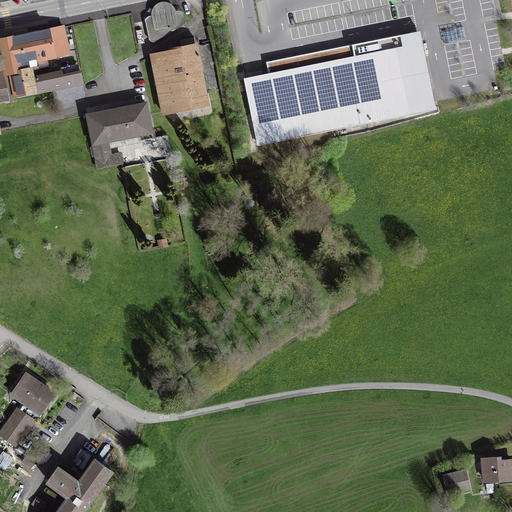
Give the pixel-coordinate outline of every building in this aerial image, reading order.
[(146,20),(149,40),(152,42),(154,42),(185,23),(183,11),(179,10),(176,11),(173,13),(155,17),(152,16),(149,16),(145,19),(146,20)] [(50,29),(54,53),(68,50),(63,26),(50,29)] [(0,39),(0,51),(3,66),(4,69),(4,73),(11,72),(30,68),(30,67),(39,65),(37,57),(54,53),(50,29),(0,39)] [(355,55),(244,77),(258,143),(411,112),(400,59),(403,58),(398,33),(353,42),(355,55)] [(220,87),(212,43),(196,45),(194,37),(180,40),(181,47),(151,54),(163,113),(207,104),(204,90),(220,87)] [(35,92),(35,93),(82,84),(79,67),(69,69),(70,73),(37,80),(35,71),(31,72),(35,92)] [(35,92),(31,72),(30,68),(11,72),(16,98),(16,96),(35,92)] [(0,101),(16,98),(11,72),(4,73),(4,69),(0,70),(0,101)] [(87,115),(98,168),(122,163),(120,153),(110,155),(107,141),(152,132),(146,103),(87,115)] [(154,137),(156,148),(169,145),(167,135),(154,137)] [(12,393),(26,402),(36,409),(40,412),(53,393),(25,374),(12,393)] [(31,417),(36,409),(26,402),(20,410),(18,408),(0,433),(15,444),(26,429),(28,430),(35,420),(31,417)] [(30,467),(35,459),(28,453),(22,461),(30,467)] [(483,458),(485,480),(511,478),(511,469),(511,459),(496,461),(495,457),(483,458)] [(66,499),(56,511),(80,511),(111,470),(95,458),(79,481),(58,466),(48,480),(59,488),(56,492),(66,499)] [(443,475),(447,494),(470,489),(466,470),(443,475)]
